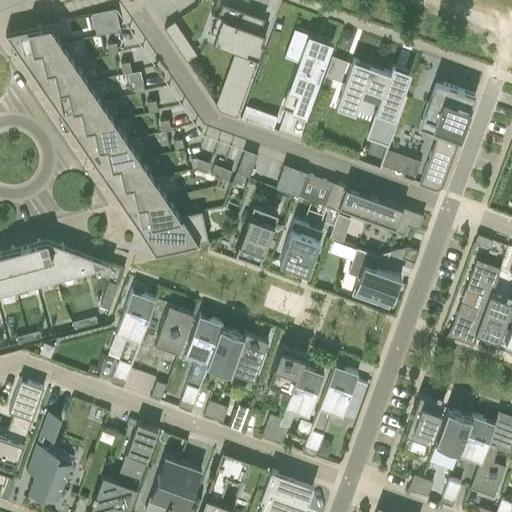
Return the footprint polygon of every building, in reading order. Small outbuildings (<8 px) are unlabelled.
[(216,16),(210,32),(215,34),(212,42),(234,50),(227,69),(215,103),(219,110),(236,116),(257,57),(258,57),(263,42),(261,41),(264,32),(259,30),(264,18),(239,9),(221,2),(216,16)] [(115,8),(90,13),(95,35),(120,30),(115,8)] [(14,32),(6,34),(19,53),(27,52),(27,51),(64,42),(64,41),(59,20),(52,22),(14,30),(14,32)] [(174,20),(164,27),(178,48),(179,47),(188,41),(174,20)] [(297,60),(280,107),(291,111),(305,116),(330,47),(332,41),(330,41),(327,46),(314,41),(316,37),(295,29),(296,28),(293,27),(283,55),(285,56),(297,60)] [(27,52),(19,53),(32,73),(41,71),(40,70),(75,62),(75,63),(77,63),(72,39),(64,41),(64,42),(27,51),(27,52)] [(115,42),(106,44),(107,44),(109,54),(117,52),(118,52),(115,42)] [(331,55),(324,75),(339,80),(346,61),(331,55)] [(397,119),(406,94),(402,93),(411,71),(392,64),(390,71),(353,58),(335,105),(354,112),(363,86),(382,93),(374,114),(381,116),(382,114),(397,119)] [(128,61),(120,63),(122,73),(131,71),(128,61)] [(41,71),(32,73),(45,92),(54,90),(53,89),(88,81),(88,80),(75,63),(75,62),(40,70),(41,71)] [(54,90),(45,92),(58,111),(67,109),(67,108),(103,100),(103,99),(98,78),(88,80),(88,81),(53,89),(54,90)] [(142,80),(133,82),(133,83),(135,93),(144,91),(142,80)] [(437,131),(418,182),(432,187),(433,187),(433,188),(434,188),(435,188),(436,188),(437,188),(437,187),(438,187),(439,187),(439,186),(440,186),(440,185),(441,185),(441,184),(442,184),(442,183),(457,142),(453,140),(456,134),(459,135),(463,124),(474,94),(434,80),(421,116),(426,117),(423,126),(437,131)] [(67,109),(58,111),(72,130),(80,128),(80,127),(117,119),(116,118),(112,97),(103,99),(103,100),(67,108),(67,109)] [(155,100),(146,101),(146,102),(148,112),(157,110),(155,100)] [(246,103),(241,116),(273,128),(278,114),(246,103)] [(80,128),(72,130),(75,135),(85,149),(93,148),(93,147),(130,138),(129,137),(125,116),(116,118),(117,119),(80,127),(80,128)] [(168,119),(159,121),(161,131),(170,129),(168,119)] [(93,148),(85,149),(98,169),(106,167),(106,166),(141,158),(141,159),(143,159),(138,136),(129,137),(130,138),(93,147),(93,148)] [(181,138),(172,140),(174,150),(174,151),(183,149),(181,138)] [(206,173),(209,163),(195,157),(189,159),(192,168),(194,168),(206,173)] [(106,167),(98,169),(111,188),(119,186),(119,185),(154,177),(153,176),(141,159),(141,158),(106,166),(106,167)] [(283,163),(274,187),(275,188),(286,192),(293,172),(295,167),(283,163)] [(212,169),(210,174),(219,177),(222,167),(214,164),(213,164),(212,169)] [(222,167),(219,177),(227,180),(231,171),(231,170),(222,167)] [(293,172),(286,192),(297,196),(304,177),(306,171),(295,167),(293,172)] [(235,172),(231,182),(240,185),(240,184),(244,175),(235,172)] [(119,186),(111,188),(124,207),(133,205),(132,204),(165,196),(166,197),(166,198),(168,198),(164,175),(153,176),(154,177),(119,185),(119,186)] [(326,199),(323,205),(338,211),(339,210),(340,206),(363,214),(361,217),(361,219),(404,234),(407,225),(417,229),(423,213),(370,194),(347,186),(332,181),(330,186),(326,199)] [(133,205),(124,207),(137,226),(137,225),(180,216),(180,215),(166,198),(166,197),(165,196),(132,204),(133,205)] [(252,202),(234,252),(259,261),(263,250),(277,211),(252,202)] [(180,216),(137,225),(137,226),(153,251),(186,244),(207,239),(200,210),(180,215),(180,216)] [(293,220),(278,260),(279,260),(307,271),(322,231),(293,220)] [(333,227),(329,237),(341,241),(345,231),(333,227)] [(477,234),(474,242),(491,248),(491,242),(491,241),(491,240),(490,240),(490,239),(489,239),(489,238),(488,238),(477,234)] [(45,238),(24,243),(35,282),(55,277),(45,238)] [(111,262),(45,238),(55,277),(111,262)] [(24,243),(4,249),(14,288),(35,282),(24,243)] [(403,257),(407,246),(406,245),(390,249),(387,258),(412,267),(414,261),(403,257)] [(418,250),(407,246),(403,257),(414,261),(418,250)] [(356,247),(347,272),(357,276),(354,285),(351,294),(388,307),(391,299),(400,275),(383,268),(387,258),(390,249),(375,254),(356,247)] [(4,249),(0,249),(0,291),(14,288),(4,249)] [(471,344),(475,333),(490,293),(500,266),(498,266),(498,267),(476,260),(477,258),(476,258),(464,289),(476,293),(472,305),(460,301),(452,323),(445,335),(447,335),(449,332),(471,340),(470,344),(471,344)] [(115,290),(118,284),(108,281),(106,287),(115,290)] [(106,287),(104,294),(113,297),(115,290),(106,287)] [(122,385),(154,297),(131,288),(115,332),(126,336),(110,381),(122,385)] [(511,301),(490,293),(475,333),(498,341),(511,302),(511,301)] [(104,294),(101,300),(111,303),(113,297),(104,294)] [(101,300),(99,306),(109,309),(111,303),(101,300)] [(178,351),(192,310),(168,302),(153,342),(178,351)] [(190,410),(190,409),(207,363),(220,325),(222,322),(198,313),(184,352),(195,357),(177,405),(190,410)] [(96,322),(94,315),(83,318),(85,325),(96,322)] [(83,318),(71,321),(73,328),(85,325),(83,318)] [(220,325),(207,363),(230,371),(230,370),(229,369),(243,333),(242,333),(220,325)] [(242,333),(243,333),(229,369),(230,370),(253,378),(267,338),(243,329),(242,333)] [(28,340),(40,337),(38,330),(27,333),(28,340)] [(27,333),(15,336),(17,343),(28,340),(27,333)] [(267,383),(289,391),(290,391),(300,363),(301,363),(305,351),(281,343),(267,383)] [(357,409),(366,383),(354,378),(357,371),(334,362),(301,451),(314,455),(314,453),(320,439),(330,410),(341,414),(345,404),(357,409)] [(281,416),(278,424),(287,428),(293,409),(307,414),(323,371),(301,363),(300,363),(290,391),(289,391),(284,406),(285,406),(281,416)] [(27,381),(26,383),(20,381),(21,378),(19,378),(8,410),(13,412),(11,417),(20,420),(15,434),(6,431),(4,435),(0,433),(0,479),(3,480),(6,470),(12,472),(43,386),(27,381)] [(156,379),(150,395),(160,398),(165,383),(156,379)] [(419,393),(404,433),(428,442),(443,402),(419,393)] [(203,414),(212,417),(218,402),(208,398),(203,414)] [(212,417),(222,421),(227,406),(218,402),(212,417)] [(434,446),(428,461),(451,470),(456,454),(457,454),(458,452),(457,452),(470,416),(469,416),(447,408),(433,445),(434,446)] [(25,469),(27,470),(33,472),(27,489),(41,494),(42,492),(58,498),(71,463),(55,457),(58,449),(48,445),(52,436),(60,414),(47,409),(25,469)] [(493,420),(479,460),(469,487),(470,487),(471,486),(492,493),(492,495),(493,496),(504,464),(492,460),(497,448),(509,453),(511,443),(511,418),(497,413),(499,409),(497,409),(493,420)] [(269,412),(260,436),(272,440),(272,439),(278,424),(281,416),(269,412)] [(458,452),(479,460),(493,420),(471,412),(469,416),(470,416),(457,452),(458,452)] [(89,511),(126,511),(157,428),(128,417),(126,423),(134,426),(115,479),(102,474),(94,494),(93,494),(91,499),(92,500),(88,511),(89,511)] [(278,424),(272,439),(282,442),(287,428),(278,424)] [(320,439),(314,453),(327,457),(332,443),(320,439)] [(149,498),(144,511),(148,511),(180,511),(187,495),(186,495),(189,489),(192,490),(201,467),(164,454),(158,469),(159,470),(154,482),(148,497),(149,498)] [(313,485),(270,469),(259,499),(262,500),(257,511),(282,511),(283,511),(286,511),(301,511),(303,508),(304,509),(313,485)] [(214,472),(198,511),(226,511),(229,505),(219,502),(227,477),(214,472)] [(407,488),(417,492),(422,476),(413,473),(407,488)] [(432,480),(422,476),(417,492),(426,495),(432,480)] [(448,477),(439,501),(451,505),(459,481),(448,477)] [(495,511),(494,511),(507,511),(511,500),(500,496),(495,511)]
